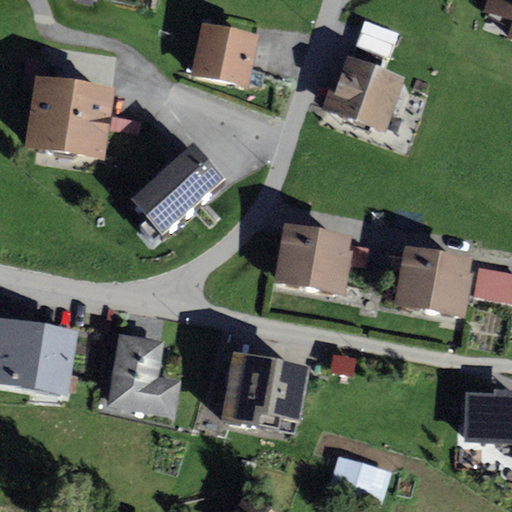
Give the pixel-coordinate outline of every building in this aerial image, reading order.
[(511,0),(487,0),(484,11),(511,21),(511,23),(507,38),(511,39),(511,0)] [(360,34),(390,46),(399,24),(370,11),(360,34)] [(258,48),(201,36),(191,85),(247,97),(258,48)] [(334,75),(322,109),(387,131),(406,76),(347,57),(340,77),(334,75)] [(114,105),(35,94),(26,161),(104,172),(114,105)] [(224,193),(194,156),(130,209),(160,245),(224,193)] [(352,234),(285,224),(276,284),(343,294),(352,234)] [(474,258),(405,246),(394,305),(464,317),(474,258)] [(511,263),(481,259),(476,289),(511,295),(511,263)] [(77,331),(0,318),(0,384),(66,396),(77,331)] [(164,342),(119,335),(108,408),(176,418),(181,380),(159,377),(164,342)] [(310,366),(233,352),(221,419),(257,426),(259,412),(300,420),(310,366)] [(495,394),(466,393),(465,444),(511,444),(511,391),(495,391),(495,394)] [(392,473),(340,456),(328,493),(380,510),(392,473)] [(274,511),(245,495),(234,511),(274,511)]
